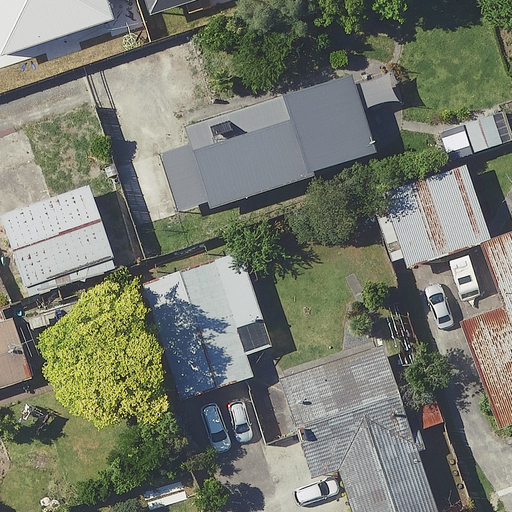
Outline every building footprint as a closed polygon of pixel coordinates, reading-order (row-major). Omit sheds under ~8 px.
[(124,30),(114,0),(0,0),(0,34),(10,66),(124,30)] [(244,0),(143,0),(153,30),(244,0)] [(170,173),(185,223),(215,214),(217,220),(382,169),(356,86),(197,135),(205,162),(170,173)] [(511,151),(511,126),(508,114),(445,134),(456,169),(511,151)] [(376,204),(396,269),(409,265),(412,275),(494,250),(471,174),(376,204)] [(123,274),(97,193),(11,221),(37,302),(123,274)] [(511,248),(491,256),(511,309),(511,322),(474,337),(511,435),(511,248)] [(276,359),(246,257),(145,287),(182,411),(259,389),(252,366),(276,359)] [(0,395),(39,383),(19,325),(0,331),(0,395)] [(279,446),(309,436),(322,478),(350,470),(363,511),(442,511),(393,351),(293,382),(262,392),(279,446)]
